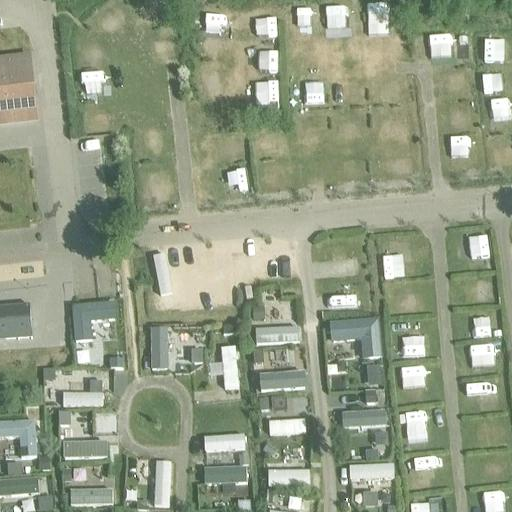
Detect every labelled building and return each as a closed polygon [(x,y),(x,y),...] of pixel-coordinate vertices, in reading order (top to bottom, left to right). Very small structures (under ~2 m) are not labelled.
[(95,18),(117,44),(136,28),(114,2),(95,18)] [(372,28),(392,28),(392,8),(371,9),(372,28)] [(459,44),(433,41),(431,55),(457,59),(459,44)] [(26,82),(24,63),(28,63),(28,61),(0,64),(0,125),(35,122),(34,120),(31,121),(28,103),(32,102),(30,81),(26,82)] [(224,73),(204,73),(204,87),(224,87),(224,73)] [(104,95),(103,77),(84,78),(85,96),(104,95)] [(261,82),(261,102),(279,102),(279,82),(261,82)] [(262,135),(263,154),(285,153),(284,134),(262,135)] [(239,159),(239,137),(216,136),(215,158),(239,159)] [(473,237),(472,258),(493,258),(493,238),(473,237)] [(393,240),(394,258),(410,258),(409,240),(393,240)] [(412,291),(392,293),(394,312),(414,310),(412,291)] [(150,297),(151,309),(186,306),(184,294),(150,297)] [(0,344),(32,342),(29,307),(0,309),(0,344)] [(264,311),(253,311),(254,323),(264,323),(264,311)] [(381,321),(331,322),(332,343),(363,342),(363,360),(382,360),(381,321)] [(88,327),(88,343),(130,343),(130,327),(88,327)] [(152,329),(152,371),(170,371),(170,329),(152,329)] [(236,329),(224,329),(224,339),(236,338),(236,329)] [(296,342),(296,329),(256,330),(256,342),(296,342)] [(398,335),(398,354),(428,353),(427,334),(398,335)] [(238,348),(223,349),(225,389),(240,389),(238,348)] [(263,354),(254,355),(255,368),(264,368),(263,354)] [(203,355),(193,355),(193,368),(203,368),(203,355)] [(383,386),(382,367),(369,367),(369,387),(383,386)] [(305,391),(305,375),(260,376),(260,391),(305,391)] [(481,385),(481,404),(498,403),(497,384),(481,385)] [(366,406),(365,393),(330,394),(330,407),(366,406)] [(105,407),(105,394),(64,394),(64,407),(105,407)] [(376,395),(366,396),(367,408),(376,408),(376,395)] [(244,403),(204,404),(205,417),(244,416),(244,403)] [(267,403),(259,403),(260,415),(268,414),(267,403)] [(344,429),(388,428),(388,412),(344,413),(344,429)] [(70,417),(58,417),(59,431),(70,430),(70,417)] [(270,422),(271,435),(308,435),(307,421),(270,422)] [(22,459),(39,459),(37,422),(0,423),(0,440),(21,439),(22,459)] [(485,429),(486,447),(502,447),(501,429),(485,429)] [(206,437),(206,452),(247,452),(247,437),(206,437)] [(64,461),(110,460),(110,442),(64,443),(64,461)] [(268,448),(263,454),(272,461),(277,454),(268,448)] [(378,454),(366,455),(366,463),(379,463),(378,454)] [(248,459),(239,460),(239,470),(249,470),(248,459)] [(49,462),(39,463),(39,475),(50,475),(49,462)] [(157,463),(155,507),(172,508),(174,463),(157,463)] [(510,463),(488,464),(489,482),(510,481),(510,463)] [(396,466),(351,467),(351,482),(364,482),(365,509),(381,508),(380,481),(396,480),(396,466)] [(270,472),(270,487),(312,487),(312,472),(270,472)] [(70,473),(62,474),(62,487),(70,487),(70,473)] [(0,499),(41,496),(40,479),(0,481),(0,499)] [(115,490),(72,491),(72,508),(115,507),(115,490)] [(267,494),(266,506),(274,507),(274,495),(267,494)] [(487,511),(508,511),(508,494),(488,494),(487,511)] [(439,511),(439,498),(418,499),(418,511),(439,511)]
